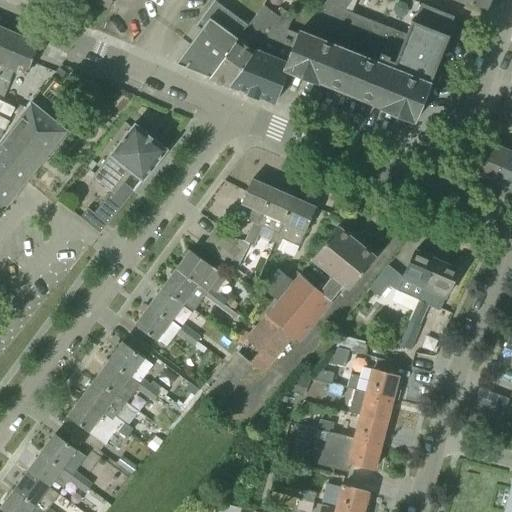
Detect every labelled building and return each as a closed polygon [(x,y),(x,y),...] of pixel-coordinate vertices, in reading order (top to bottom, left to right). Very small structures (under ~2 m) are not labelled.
[(113,0),(90,0),(91,1),(110,8),(113,0)] [(406,34),(380,24),(350,13),(355,0),(326,0),(311,21),(301,35),(297,33),(286,61),(283,69),(286,71),(415,122),(448,35),(446,34),(453,17),(421,3),(413,22),(411,21),(406,34)] [(460,0),(487,11),(491,0),(460,0)] [(238,38),(209,78),(230,86),(255,49),(280,18),(263,5),(238,38)] [(286,61),(297,33),(288,29),(295,14),(293,13),(292,14),(285,11),(280,18),(255,49),(230,86),(274,104),(286,71),(283,69),(286,61)] [(209,78),(238,38),(210,18),(175,64),(209,78)] [(6,65),(19,36),(0,27),(0,62),(2,64),(6,65)] [(39,45),(19,36),(6,65),(2,64),(0,68),(0,98),(2,99),(14,69),(27,74),(39,45)] [(55,76),(60,80),(67,72),(61,68),(55,76)] [(511,99),(510,97),(508,96),(498,119),(511,124),(511,99)] [(0,213),(66,131),(31,103),(0,141),(0,213)] [(88,208),(81,218),(101,234),(135,191),(124,183),(132,172),(143,181),(167,150),(134,124),(111,154),(92,177),(111,191),(94,213),(88,208)] [(496,183),(510,151),(489,142),(475,175),(496,183)] [(511,151),(510,151),(496,183),(511,190),(511,151)] [(257,224),(273,189),(252,180),(241,204),(253,209),(247,221),(253,224),(249,232),(258,236),(263,227),(257,224)] [(263,227),(275,232),(280,234),(284,224),(295,199),(273,189),(257,224),(263,227)] [(295,199),(284,224),(280,234),(275,232),(271,242),(281,247),(283,241),(299,248),(316,208),(295,199)] [(339,218),(333,215),(329,223),(336,226),(339,218)] [(204,244),(236,269),(248,243),(245,242),(234,239),(235,239),(217,226),(203,243),(204,244)] [(334,278),(360,245),(337,227),(310,260),(332,276),(334,278)] [(298,343),(344,286),(349,291),(375,258),(360,245),(334,278),(332,276),(320,291),(304,278),(298,274),(294,279),(265,317),(236,353),(237,353),(200,400),(216,414),(253,367),(264,375),(292,339),(298,343)] [(190,250),(176,269),(198,284),(208,292),(205,296),(214,303),(220,294),(211,288),(221,274),(190,250)] [(417,301),(418,301),(436,260),(415,251),(397,292),(417,301)] [(459,270),(436,260),(418,301),(417,301),(409,321),(420,325),(428,307),(439,311),(445,297),(447,298),(459,270)] [(388,266),(369,289),(380,298),(398,275),(388,266)] [(176,269),(163,287),(195,311),(205,296),(208,292),(198,284),(176,269)] [(263,289),(274,297),(289,279),(278,270),(263,289)] [(184,341),(188,335),(191,331),(184,325),(195,311),(163,287),(149,306),(171,322),(180,329),(176,334),(184,341)] [(220,294),(214,303),(234,318),(237,313),(233,310),(225,304),(228,300),(220,294)] [(229,298),(228,300),(225,304),(233,310),(238,304),(229,298)] [(135,325),(157,342),(171,322),(149,306),(135,325)] [(193,347),(194,346),(197,342),(200,338),(191,331),(188,335),(184,341),(193,347)] [(410,349),(415,337),(404,333),(399,345),(410,349)] [(360,354),(363,342),(339,336),(336,348),(348,351),(360,354)] [(122,342),(108,361),(130,377),(145,358),(122,342)] [(343,368),(348,351),(336,348),(326,364),(343,368)] [(371,369),(365,392),(393,399),(399,376),(387,373),(390,361),(376,357),(372,369),(371,369)] [(130,377),(108,361),(95,379),(127,402),(138,388),(140,385),(130,377)] [(299,376),(291,393),(303,397),(310,380),(299,376)] [(127,402),(95,379),(81,398),(114,421),(117,417),(127,402)] [(146,394),(152,386),(144,380),(140,385),(138,388),(146,394)] [(341,398),(343,387),(328,384),(326,394),(341,398)] [(155,401),(161,393),(152,386),(146,394),(155,401)] [(479,388),(474,403),(503,411),(508,399),(479,388)] [(365,392),(365,393),(354,390),(349,413),(359,415),(359,416),(387,423),(393,399),(365,392)] [(67,417),(105,445),(116,429),(119,431),(125,423),(117,417),(114,421),(81,398),(67,417)] [(474,403),(469,420),(496,431),(503,411),(474,403)] [(359,416),(353,438),(381,446),(387,423),(359,416)] [(317,429),(332,433),(334,423),(320,420),(317,429)] [(134,430),(125,423),(119,431),(128,438),(134,430)] [(327,432),(317,430),(314,439),(325,441),(327,432)] [(41,452),(63,468),(77,450),(55,434),(41,452)] [(353,438),(335,434),(330,453),(313,449),(283,441),(280,454),(334,469),(337,460),(374,470),(381,446),(353,438)] [(155,436),(147,446),(154,451),(162,441),(155,436)] [(63,489),(68,482),(73,475),(63,468),(41,452),(28,470),(50,487),(54,482),(63,489)] [(133,475),(138,468),(122,456),(117,463),(133,475)] [(36,506),(44,511),(45,511),(48,509),(60,494),(50,487),(28,470),(13,490),(36,506)] [(78,471),(76,471),(73,475),(68,482),(76,488),(84,477),(78,471)] [(93,483),(84,477),(76,488),(84,494),(85,493),(87,491),(89,488),(93,483)] [(511,511),(511,482),(503,511),(511,511)] [(335,509),(346,511),(363,511),(369,492),(341,485),(335,509)] [(298,499),(313,504),(316,493),(301,489),(298,499)] [(44,511),(36,506),(13,490),(0,508),(5,511),(44,511)] [(295,508),(306,511),(310,511),(313,504),(298,499),(295,508)]
